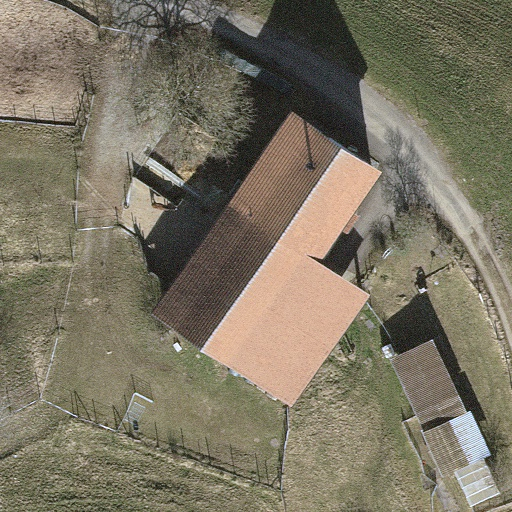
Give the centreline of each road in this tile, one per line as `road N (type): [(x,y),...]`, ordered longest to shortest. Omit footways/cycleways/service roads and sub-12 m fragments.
road 1 (residential): [(145,0),(309,76),(422,163)]
road 2 (track): [(511,313),(505,288),(422,163)]
